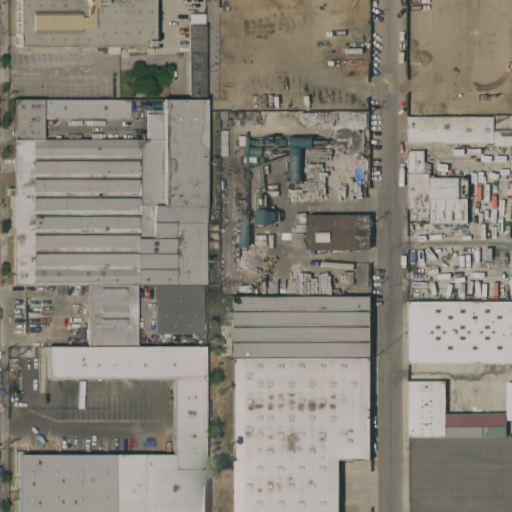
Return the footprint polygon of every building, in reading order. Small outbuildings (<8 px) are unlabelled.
[(151,0),(151,45),(15,46),(15,43),(16,42),(16,36),(15,36),(15,33),(16,33),(16,0),(151,0)] [(188,53),(188,13),(204,13),(204,53),(188,53)] [(204,91),(188,91),(188,53),(204,53),(204,91)] [(155,284),(155,283),(136,283),(136,284),(88,284),(88,283),(66,283),(66,284),(55,284),(14,284),(14,235),(7,235),(7,227),(10,227),(10,195),(7,195),(7,187),(13,187),(13,100),(128,100),(128,117),(42,117),(42,138),(97,138),(97,135),(135,135),(135,138),(144,138),(144,113),(162,113),(162,99),(204,99),(205,283),(203,283),(155,284)] [(493,115),(511,115),(511,144),(494,144),(494,141),(407,141),(407,115),(493,115)] [(457,198),(466,198),(466,223),(429,223),(429,208),(407,208),(407,151),(410,151),(410,150),(423,150),(423,162),(430,162),(430,173),(429,173),(429,174),(434,174),(434,177),(457,177),(457,198)] [(306,219),(307,219),(307,214),(370,213),(370,249),(306,249),(306,219)] [(248,214),(237,214),(237,247),(247,247),(248,214)] [(273,236),(273,220),(257,220),(257,235),(273,236)] [(354,287),(367,287),(366,264),(361,265),(361,273),(354,274),(354,287)] [(203,332),(155,332),(155,284),(203,283),(203,332)] [(66,284),(66,292),(55,292),(55,284),(66,284)] [(136,346),(88,346),(88,339),(87,339),(87,290),(88,290),(88,284),(136,284),(136,346)] [(234,358),(234,295),(368,295),(368,357),(234,358)] [(511,372),(495,372),(495,363),(408,362),(408,300),(511,299),(511,372)] [(18,511),(18,452),(27,452),(27,455),(58,455),(58,452),(75,452),(75,455),(104,455),(104,452),(113,452),(113,453),(173,453),(173,451),(171,451),(171,438),(173,438),(173,424),(171,424),(171,408),(173,408),(173,378),(47,378),(47,346),(88,346),(136,346),(157,346),(203,345),(203,469),(205,469),(205,511),(18,511)] [(234,511),(234,358),(368,357),(368,458),(339,459),(339,511),(234,511)] [(445,436),(445,434),(408,434),(407,380),(444,380),(445,413),(506,412),(506,435),(445,436)]
